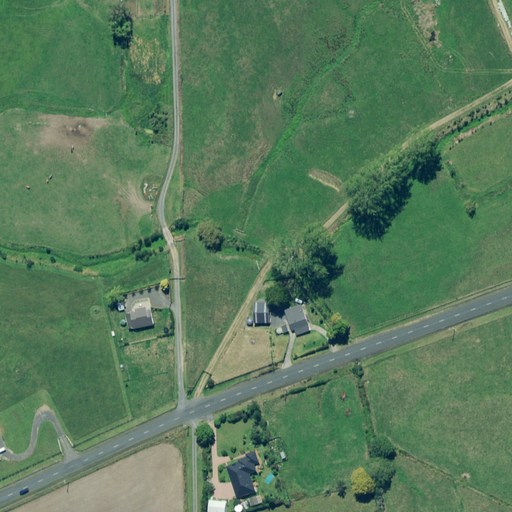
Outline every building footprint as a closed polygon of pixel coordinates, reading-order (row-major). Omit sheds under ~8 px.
[(303,305),(286,311),(293,331),(295,330),(297,336),(312,330),(303,305)] [(131,311),(131,314),(126,315),(129,330),(154,325),(152,318),(150,307),(131,311)] [(287,322),(281,323),(284,334),(290,332),(287,322)] [(257,452),(248,455),(248,456),(246,457),(247,459),(240,461),(240,463),(228,467),(238,498),(257,492),(251,474),(258,472),(256,466),(259,465),(258,462),(260,462),(257,452)] [(226,511),(227,502),(211,501),(210,511),(226,511)]
